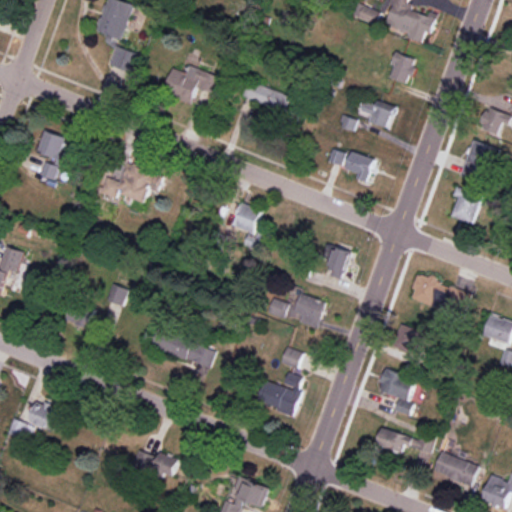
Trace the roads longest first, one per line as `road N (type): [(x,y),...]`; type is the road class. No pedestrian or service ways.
road 1 (residential): [(0,72),(511,276)]
road 2 (residential): [(296,511),(480,0)]
road 3 (residential): [(0,339),(437,511)]
road 4 (residential): [(0,125),(46,0)]
